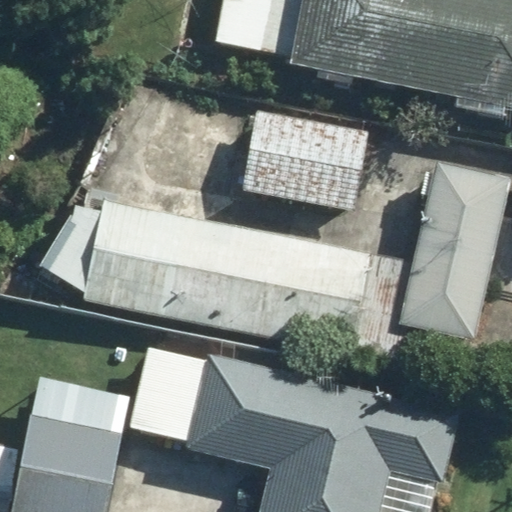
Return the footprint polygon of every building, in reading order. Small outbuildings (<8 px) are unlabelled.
[(288,59),(285,69),(319,77),(317,88),(348,95),(349,88),(450,111),(449,116),(511,130),(511,0),(222,0),(213,42),(288,59)] [(260,120),(247,198),(354,216),(367,138),(260,120)] [(475,350),(508,184),(433,169),(400,335),(475,350)] [(81,305),(346,357),(365,259),(100,207),(81,305)] [(148,353),(128,433),(186,448),(184,455),(268,475),(259,511),(383,511),(392,480),(445,493),(463,419),(209,356),(206,367),(148,353)] [(114,511),(125,442),(17,426),(4,511),(114,511)]
